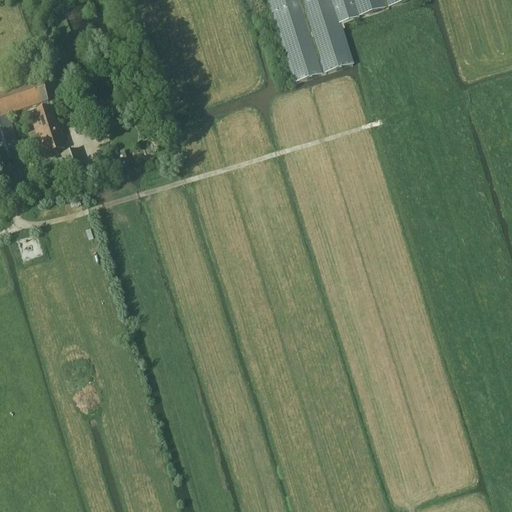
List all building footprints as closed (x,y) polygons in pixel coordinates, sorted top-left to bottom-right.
[(266,0),(293,85),(353,66),(339,25),(416,1),(415,0),(266,0)] [(41,83),(0,95),(0,117),(0,118),(9,115),(48,103),(41,83)] [(61,142),(64,141),(61,132),(58,133),(50,108),(29,115),(43,157),(64,151),(61,142)] [(9,115),(0,118),(0,117),(0,164),(21,158),(9,115)] [(78,150),(60,156),(70,183),(87,177),(78,150)] [(124,154),(115,157),(120,171),(129,168),(124,154)]
